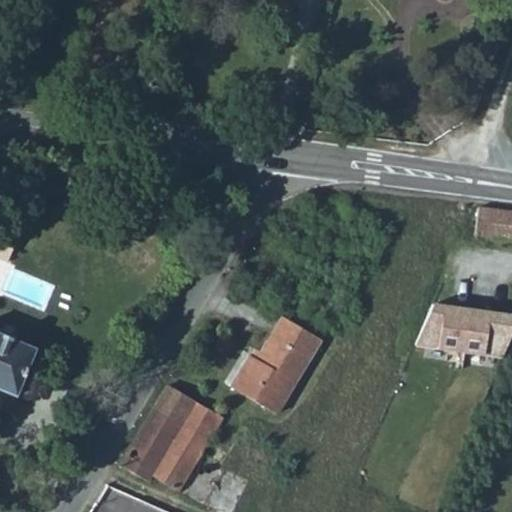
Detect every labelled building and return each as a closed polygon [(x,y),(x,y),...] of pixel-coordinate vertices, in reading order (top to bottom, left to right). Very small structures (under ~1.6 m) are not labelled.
[(476,237),(511,241),(511,211),(480,207),(476,237)] [(511,323),(511,314),(432,304),(414,343),(498,356),(511,323)] [(283,416),(325,342),(281,318),(261,353),(258,359),(249,355),(231,386),(283,416)] [(0,390),(15,396),(35,348),(0,333),(0,390)] [(254,348),(249,355),(258,359),(261,353),(254,348)] [(222,418),(166,384),(119,465),(148,482),(152,476),(177,491),(202,452),(222,418)] [(202,452),(177,491),(185,495),(211,511),(233,471),(202,452)]
